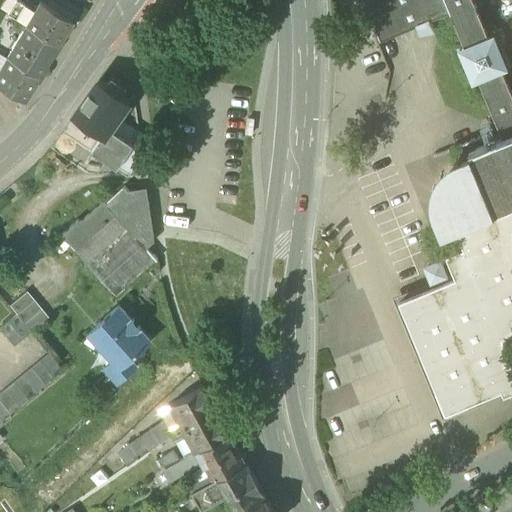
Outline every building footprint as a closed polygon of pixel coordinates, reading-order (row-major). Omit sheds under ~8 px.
[(16,0),(8,13),(26,24),(35,10),(18,0),(16,0)] [(445,0),(364,0),(381,41),(450,13),(445,0)] [(476,0),(448,0),(467,45),(463,47),(476,77),(479,75),(504,135),(511,132),(511,87),(503,66),(507,64),(494,34),(491,35),(476,0)] [(40,1),(35,10),(26,24),(26,25),(57,43),(71,20),(40,1)] [(38,75),(57,43),(26,25),(7,56),(38,75)] [(38,75),(7,56),(0,68),(0,84),(24,99),(38,75)] [(94,150),(118,167),(134,144),(113,129),(121,116),(132,100),(101,79),(76,115),(104,135),(94,150)] [(121,116),(113,129),(134,144),(139,136),(139,135),(142,131),(121,116)] [(464,153),(466,158),(468,162),(475,160),(496,208),(511,201),(511,132),(504,135),(490,141),(486,134),(460,144),(464,153)] [(118,167),(130,175),(144,156),(141,135),(139,135),(139,136),(134,144),(118,167)] [(463,159),(466,158),(464,153),(455,157),(450,160),(446,164),(442,167),(438,173),(435,179),(433,186),(432,192),(432,198),(433,205),(436,212),(444,232),(457,227),(454,219),(448,221),(447,219),(449,217),(445,208),(443,201),(443,195),(445,183),(448,177),(452,172),(457,168),(463,165),(465,164),(463,159)] [(448,221),(454,219),(488,204),(491,211),(496,208),(475,160),(468,162),(466,158),(463,159),(465,164),(463,165),(457,168),(452,172),(448,177),(445,183),(443,195),(443,201),(445,208),(449,217),(447,219),(448,221)] [(112,290),(117,296),(158,259),(148,248),(145,245),(150,241),(144,197),(140,197),(135,198),(128,190),(125,187),(107,202),(105,200),(80,222),(78,219),(61,235),(112,290)] [(145,245),(148,248),(155,240),(148,187),(128,190),(135,198),(140,197),(144,197),(150,241),(145,245)] [(511,201),(496,208),(491,211),(488,204),(454,219),(457,227),(465,246),(448,253),(455,271),(457,276),(447,280),(445,275),(443,271),(447,269),(444,261),(440,263),(438,259),(430,262),(432,266),(428,268),(431,276),(435,274),(437,279),(439,283),(401,299),(447,411),(503,388),(505,393),(511,390),(511,356),(504,336),(511,333),(511,201)] [(455,271),(445,275),(447,280),(457,276),(455,271)] [(439,283),(437,279),(394,296),(444,418),(505,393),(503,388),(447,411),(401,299),(439,283)] [(13,310),(17,314),(32,332),(49,317),(27,291),(10,305),(13,310)] [(121,366),(128,375),(138,367),(131,359),(152,340),(138,326),(137,327),(132,322),(134,320),(120,305),(97,325),(108,338),(104,341),(118,356),(124,363),(121,366)] [(0,329),(14,346),(32,332),(17,314),(0,328),(0,329)] [(135,318),(134,320),(132,322),(137,327),(138,326),(140,324),(135,318)] [(93,329),(104,341),(108,338),(97,325),(93,329)] [(0,393),(0,422),(64,371),(49,353),(0,393)] [(120,383),(128,375),(121,366),(124,363),(118,356),(106,367),(120,383)] [(171,404),(172,407),(184,429),(219,409),(205,385),(171,404)] [(177,433),(184,429),(172,407),(163,412),(167,420),(119,453),(129,466),(171,437),(177,433)] [(219,409),(184,429),(188,434),(197,451),(231,432),(219,409)] [(176,441),(188,434),(184,429),(177,433),(171,437),(175,442),(176,441)] [(231,432),(197,451),(203,462),(205,466),(206,466),(240,447),(231,432)] [(188,434),(176,441),(186,458),(197,451),(188,434)] [(211,475),(214,481),(219,478),(248,462),(240,447),(206,466),(211,475)] [(161,458),(167,469),(181,461),(175,450),(161,458)] [(169,480),(203,462),(197,451),(186,458),(181,461),(167,469),(164,471),(169,480)] [(248,462),(219,478),(229,496),(258,480),(248,462)] [(206,466),(205,466),(192,473),(197,483),(211,475),(206,466)] [(184,490),(188,496),(192,493),(206,485),(214,481),(211,475),(197,483),(184,490)] [(224,499),(229,496),(219,478),(214,481),(206,485),(192,493),(202,510),(224,499)] [(217,511),(243,511),(268,498),(258,480),(229,496),(232,503),(217,511)] [(276,511),(268,498),(243,511),(276,511)]
